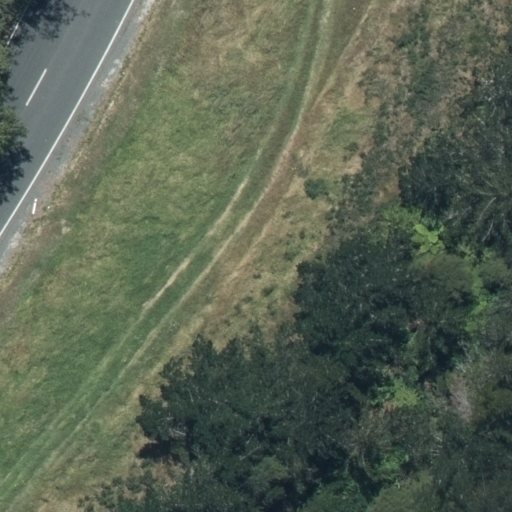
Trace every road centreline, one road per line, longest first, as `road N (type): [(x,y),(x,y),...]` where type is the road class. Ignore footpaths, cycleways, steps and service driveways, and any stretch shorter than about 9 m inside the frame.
road 1 (track): [(65,511),(315,133),(328,0)]
road 2 (tertiary): [(119,0),(87,68),(0,192)]
